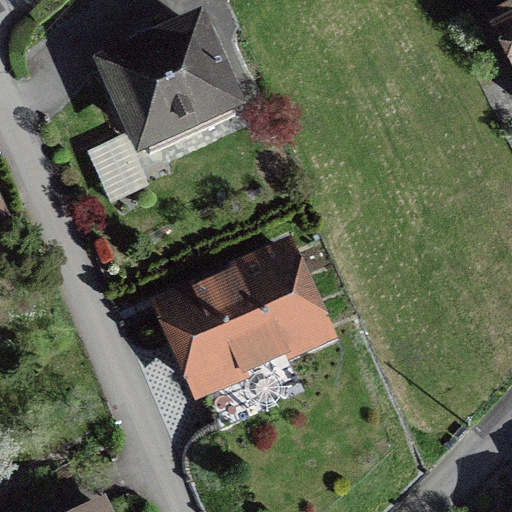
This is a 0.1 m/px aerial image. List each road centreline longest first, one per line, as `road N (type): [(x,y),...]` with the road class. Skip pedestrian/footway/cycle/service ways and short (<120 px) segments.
road 1 (residential): [(0,91),(182,511)]
road 2 (residential): [(511,418),(421,511)]
